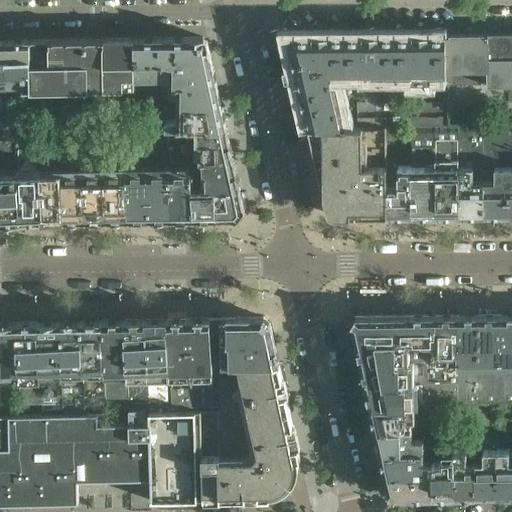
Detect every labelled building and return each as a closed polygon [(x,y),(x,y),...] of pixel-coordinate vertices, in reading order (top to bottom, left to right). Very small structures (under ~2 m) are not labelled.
[(511,82),(511,33),(446,35),(446,70),(488,70),(488,83),(511,82)] [(395,75),(395,35),(343,36),(344,72),(365,72),(365,76),(376,76),(385,75),(385,110),(395,110),(395,75)] [(447,75),(446,70),(446,35),(395,35),(395,75),(411,75),(411,81),(431,81),(431,75),(447,75)] [(344,72),(343,36),(293,36),(289,41),(297,75),(319,71),(318,68),(322,67),(323,70),(329,69),(329,72),(344,72)] [(211,60),(210,53),(210,51),(209,51),(207,43),(208,43),(208,42),(207,40),(206,41),(203,38),(204,38),(203,37),(201,37),(190,37),(188,37),(177,38),(177,37),(174,37),(174,38),(168,38),(169,37),(164,37),(164,38),(161,38),(161,37),(135,38),(136,75),(161,74),(161,61),(211,60)] [(136,102),(136,75),(135,38),(98,38),(31,39),(32,89),(129,88),(129,102),(136,102)] [(32,89),(31,39),(6,40),(8,80),(24,79),(24,90),(32,89)] [(217,83),(212,60),(211,60),(161,61),(161,74),(172,74),(174,73),(174,83),(217,83)] [(341,104),(338,94),(336,84),(332,85),(329,72),(329,69),(323,70),(322,67),(318,68),(319,71),(297,75),(309,127),(346,127),(345,122),(341,123),(337,105),(341,104)] [(377,110),(376,76),(365,76),(366,101),(357,101),(357,110),(377,110)] [(222,105),(217,83),(174,83),(171,86),(171,95),(172,95),(173,106),(182,106),(222,105)] [(421,111),(421,101),(401,102),(401,111),(421,111)] [(445,110),(445,101),(421,101),(421,111),(445,110)] [(227,127),(222,105),(182,106),(182,120),(172,121),(172,128),(197,128),(227,127)] [(132,126),(132,111),(117,111),(118,126),(132,126)] [(446,126),(446,116),(357,117),(357,127),(386,126),(402,126),(411,126),(419,126),(446,126)] [(507,137),(507,135),(507,125),(498,126),(498,137),(507,137)] [(386,126),(357,127),(346,127),(309,127),(314,150),(327,209),(328,209),(335,215),(335,216),(387,215),(387,181),(386,126)] [(411,137),(411,126),(402,126),(402,138),(411,137)] [(419,137),(419,126),(411,126),(411,137),(419,137)] [(459,137),(459,126),(450,126),(450,137),(459,137)] [(468,137),(467,126),(459,126),(459,137),(468,137)] [(234,159),(230,143),(227,127),(197,128),(197,141),(200,141),(201,159),(204,159),(234,159)] [(171,136),(170,128),(149,129),(149,136),(171,136)] [(172,218),(171,170),(171,162),(149,162),(149,170),(128,170),(127,137),(127,129),(84,130),(85,219),(128,219),(172,218)] [(144,129),(137,129),(127,129),(127,137),(149,136),(149,129),(144,129)] [(85,219),(84,130),(63,130),(63,149),(39,150),(40,172),(42,220),(64,220),(85,219)] [(39,147),(38,131),(17,132),(18,148),(39,147)] [(240,188),(234,159),(204,159),(204,171),(207,171),(207,188),(240,188)] [(484,215),(484,186),(472,186),(472,166),(459,167),(460,215),(484,215)] [(508,214),(507,166),(495,166),(495,185),(484,186),(484,215),(508,214)] [(412,215),(411,167),(398,167),(399,181),(387,181),(387,215),(387,216),(412,215)] [(436,215),(435,180),(424,181),(424,167),(411,167),(412,215),(436,215)] [(460,215),(459,167),(447,167),(447,180),(435,180),(436,215),(460,215)] [(193,218),(193,188),(193,170),(171,170),(172,218),(193,218)] [(42,220),(40,172),(19,173),(21,221),(42,220)] [(0,222),(21,221),(19,173),(0,174),(0,222)] [(240,188),(207,188),(193,188),(193,218),(238,217),(238,218),(245,209),(240,188)] [(511,360),(511,314),(501,315),(501,361),(511,360)] [(480,361),(479,315),(398,315),(356,316),(355,316),(351,322),(356,341),(409,341),(409,344),(436,344),(437,354),(449,354),(449,361),(480,361)] [(502,404),(501,361),(501,315),(479,315),(480,361),(480,387),(458,387),(458,405),(464,405),(474,405),(486,405),(495,404),(502,404)] [(279,363),(270,321),(263,317),(210,318),(212,365),(216,365),(279,363)] [(192,368),(188,318),(167,319),(171,369),(192,368)] [(212,365),(210,318),(188,318),(192,368),(212,368),(212,365)] [(130,408),(124,319),(102,320),(108,392),(109,408),(130,408)] [(171,369),(167,319),(146,319),(124,319),(128,369),(171,369)] [(66,409),(59,320),(38,321),(41,369),(44,409),(66,409)] [(84,368),(81,320),(59,320),(63,368),(84,368)] [(108,392),(102,320),(81,320),(84,368),(87,408),(109,408),(108,392)] [(41,369),(38,321),(16,322),(20,369),(41,369)] [(20,381),(20,369),(16,322),(0,322),(0,370),(8,370),(8,381),(20,381)] [(436,344),(422,344),(409,344),(409,341),(356,342),(361,364),(436,363),(436,354),(437,354),(436,344)] [(300,459),(289,407),(288,407),(279,363),(216,365),(217,411),(218,454),(202,455),(203,500),(270,498),(270,496),(271,496),(275,495),(278,494),(281,493),(283,492),(285,490),(288,489),(291,486),(292,484),(294,481),(295,479),(296,476),(298,472),(298,468),(299,465),(299,464),(298,461),(298,460),(300,459)] [(436,383),(436,363),(361,364),(366,385),(414,385),(417,385),(417,383),(436,383)] [(414,406),(414,385),(366,385),(370,407),(414,406)] [(83,402),(82,388),(68,389),(69,402),(83,402)] [(173,407),(173,396),(151,397),(152,407),(173,407)] [(495,415),(495,404),(486,405),(486,415),(495,415)] [(505,404),(502,404),(495,404),(495,415),(505,415),(505,404)] [(474,416),(474,405),(464,405),(464,416),(474,416)] [(432,424),(431,406),(414,406),(370,407),(375,429),(406,428),(406,420),(411,420),(411,428),(423,428),(423,424),(432,424)] [(203,500),(202,455),(218,454),(217,411),(149,412),(149,422),(98,423),(98,413),(0,414),(0,503),(78,502),(78,481),(151,479),(151,501),(203,500)] [(432,450),(431,428),(375,429),(380,450),(432,450)] [(432,462),(432,450),(380,450),(385,472),(424,472),(424,462),(432,462)] [(496,495),(496,450),(483,450),(483,466),(475,466),(475,495),(496,495)] [(511,494),(511,465),(509,465),(509,450),(496,450),(496,495),(511,494)] [(453,495),(452,451),(441,451),(441,462),(432,462),(433,496),(453,495)] [(475,495),(475,466),(466,466),(466,451),(452,451),(453,495),(475,495)] [(433,496),(432,462),(424,462),(424,472),(385,472),(389,491),(389,492),(395,497),(395,496),(433,496)]
